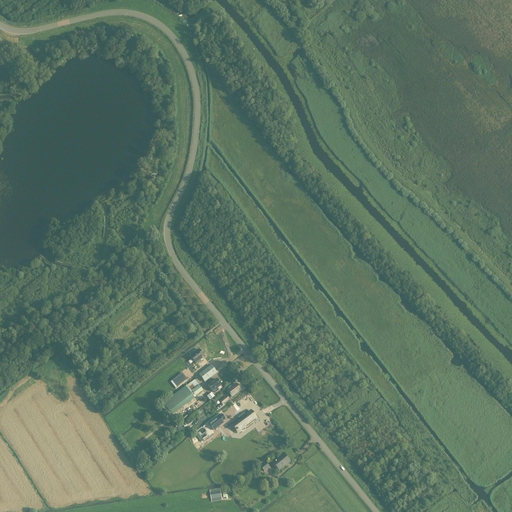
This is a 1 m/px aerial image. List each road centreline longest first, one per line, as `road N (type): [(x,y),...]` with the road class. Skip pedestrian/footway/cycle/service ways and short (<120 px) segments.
road 1 (tertiary): [(374,511),(170,250),(167,220),(189,167),(197,115),(194,81),(173,37),(122,12),(28,31),(0,25)]
road 2 (track): [(511,281),(365,127),(309,28),(310,17),(331,0)]
